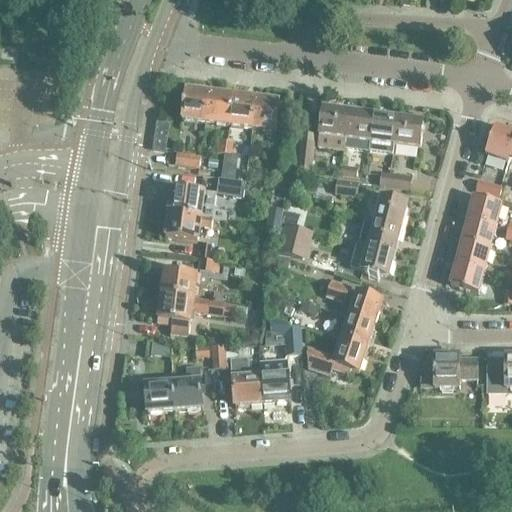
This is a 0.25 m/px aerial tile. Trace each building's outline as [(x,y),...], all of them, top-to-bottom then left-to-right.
[(181,123),(205,126),(208,96),(184,93),(181,123)] [(208,96),(205,126),(228,129),(232,99),(208,96)] [(228,129),(251,132),(255,102),(232,99),(228,129)] [(255,102),(251,132),(276,135),(279,105),(255,102)] [(343,152),(344,141),(348,114),(322,111),(318,149),(343,152)] [(348,114),(344,141),(369,144),(372,117),(348,114)] [(369,144),(394,147),(397,120),(372,117),(369,144)] [(397,120),(394,147),(419,150),(422,123),(397,120)] [(509,162),(511,151),(511,136),(494,130),(485,158),(507,166),(509,162)] [(277,170),(290,171),(294,143),(280,142),(277,170)] [(215,156),(224,158),(226,145),(217,143),(215,156)] [(312,145),(301,144),(300,144),(296,172),(309,174),(312,145)] [(235,146),(226,145),(224,158),(233,159),(235,146)] [(200,160),(176,156),(174,169),(198,172),(200,160)] [(358,171),(342,169),(341,179),(356,181),(358,171)] [(388,191),(390,177),(380,176),(378,189),(388,191)] [(388,191),(409,193),(411,180),(390,177),(388,191)] [(239,186),(218,183),(216,198),(237,201),(239,186)] [(475,194),(498,200),(501,190),(478,183),(475,194)] [(335,197),(355,200),(357,186),(336,184),(335,197)] [(171,191),(168,216),(211,222),(225,223),(226,214),(213,212),(215,196),(171,191)] [(374,225),(400,232),(407,207),(380,200),(374,225)] [(473,201),(467,223),(495,231),(501,208),(473,201)] [(299,214),(274,212),(273,225),(298,227),(299,214)] [(211,222),(168,216),(165,241),(196,246),(198,230),(210,232),(211,222)] [(354,238),(362,241),(367,223),(358,221),(354,238)] [(495,231),(467,223),(461,245),(489,253),(495,231)] [(374,225),(368,248),(394,255),(400,232),(374,225)] [(286,229),(279,256),(304,262),(308,249),(304,248),(308,234),(286,229)] [(461,245),(455,267),(483,275),(489,253),(461,245)] [(202,247),(200,262),(210,263),(211,248),(202,247)] [(394,255),(368,248),(362,273),(388,280),(394,255)] [(341,261),(320,254),(315,268),(337,275),(341,261)] [(289,263),(278,259),(276,271),(285,273),(289,263)] [(165,274),(162,299),(193,303),(195,289),(198,289),(198,288),(208,289),(211,264),(210,263),(200,262),(199,274),(199,278),(165,274)] [(483,275),(455,267),(449,290),(477,297),(483,275)] [(511,279),(511,275),(502,275),(501,289),(511,289),(511,279)] [(340,317),(374,328),(382,303),(348,292),(349,290),(331,284),(326,299),(344,305),(340,317)] [(511,294),(502,294),(501,307),(511,307),(511,294)] [(162,299),(158,324),(158,328),(172,330),(171,338),(188,341),(191,315),(202,317),(222,320),(224,307),(193,303),(162,299)] [(299,315),(315,320),(318,310),(302,306),(299,315)] [(333,340),(341,343),(367,352),(374,328),(340,317),(333,340)] [(288,354),(303,353),(301,330),(286,331),(288,354)] [(308,372),(319,375),(330,379),(334,368),(359,376),(367,352),(341,343),(336,361),(307,351),(308,372)] [(209,351),(195,352),(196,362),(210,361),(209,351)] [(211,352),(213,373),(227,372),(225,351),(211,352)] [(506,391),(511,391),(511,358),(505,359),(505,362),(487,362),(487,396),(489,396),(493,397),(500,396),(504,395),(506,395),(506,391)] [(476,362),(459,362),(459,359),(434,359),(434,374),(420,374),(420,391),(434,391),(434,393),(459,393),(459,382),(476,382),(476,362)] [(263,407),(260,371),(249,372),(249,361),(231,363),(235,409),(263,407)] [(203,411),(201,383),(200,383),(199,370),(186,371),(186,377),(173,378),(175,413),(203,411)] [(260,371),(263,407),(291,405),(289,377),(276,378),(275,370),(260,371)] [(175,413),(173,378),(158,379),(158,386),(145,387),(147,415),(175,413)]
